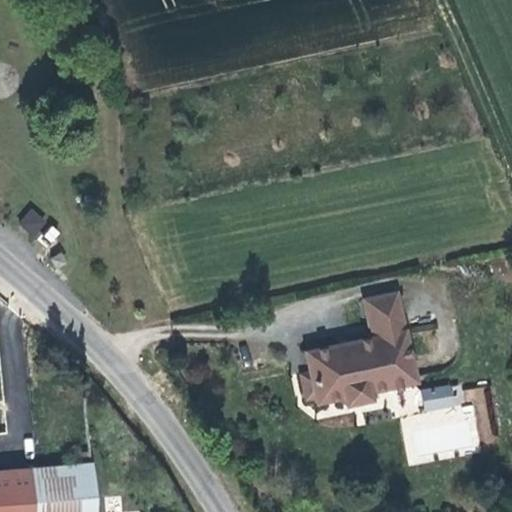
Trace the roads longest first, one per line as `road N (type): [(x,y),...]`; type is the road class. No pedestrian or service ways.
road 1 (unclassified): [(216,511),(122,383),(0,261)]
road 2 (track): [(444,0),(511,159)]
